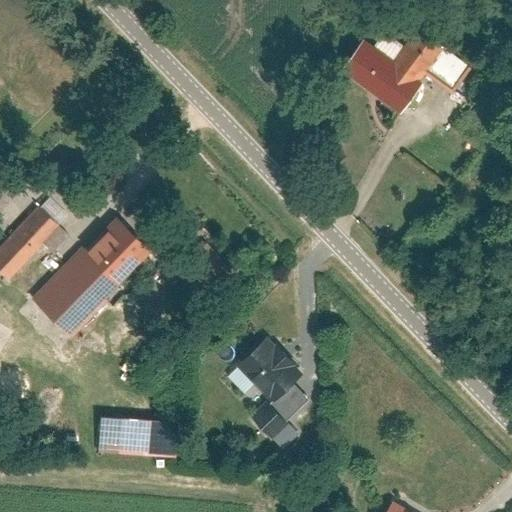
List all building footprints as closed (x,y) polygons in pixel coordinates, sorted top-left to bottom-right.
[(347,72),(402,113),(426,82),(370,41),(347,72)] [(36,205),(0,243),(0,268),(5,273),(39,238),(54,222),(36,205)] [(83,248),(118,284),(151,251),(116,215),(83,248)] [(65,233),(54,222),(39,238),(50,249),(65,233)] [(83,248),(80,246),(32,294),(72,334),(120,285),(118,284),(83,248)] [(29,296),(42,282),(31,273),(19,287),(29,296)] [(298,369),(266,337),(238,364),(270,396),(289,378),(298,369)] [(289,378),(270,396),(287,414),(306,396),(289,378)] [(296,430),(267,400),(252,415),(281,445),(296,430)] [(174,416),(117,414),(116,449),(173,451),(174,416)]
